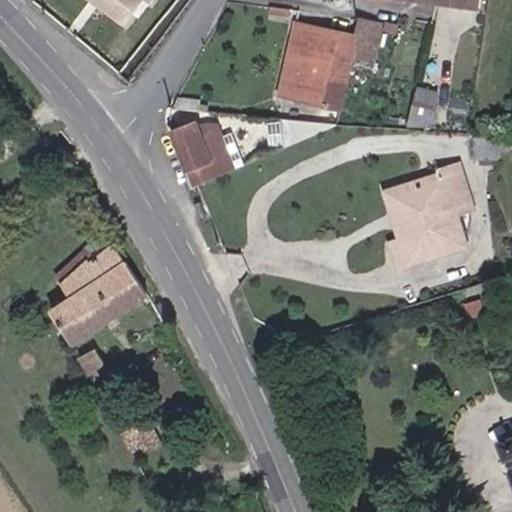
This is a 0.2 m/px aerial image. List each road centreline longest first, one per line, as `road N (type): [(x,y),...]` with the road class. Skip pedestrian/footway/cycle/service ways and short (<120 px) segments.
road 1 (primary): [(111,143),(179,260),(298,511)]
road 2 (unclassified): [(111,143),(148,102),(203,0)]
road 3 (primary): [(0,15),(111,143)]
